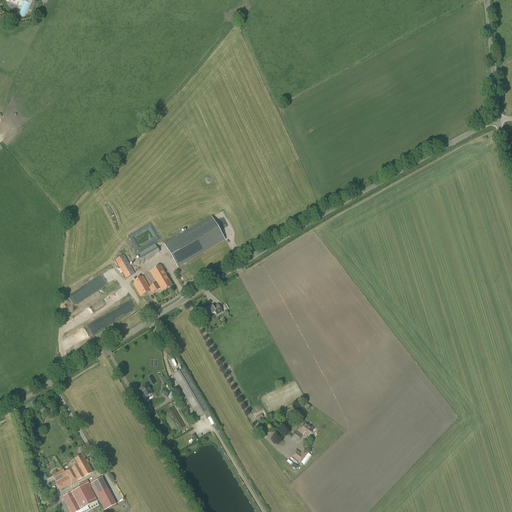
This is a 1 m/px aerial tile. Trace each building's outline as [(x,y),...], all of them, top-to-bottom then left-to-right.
[(178,268),(225,240),(211,217),(164,244),(178,268)] [(153,226),(133,236),(140,249),(160,239),(153,226)] [(141,263),(160,252),(155,244),(137,255),(141,263)] [(126,279),(135,273),(124,255),(115,260),(126,279)] [(162,292),(172,286),(160,266),(150,272),(157,283),(149,288),(143,276),(131,282),(140,297),(151,291),(152,293),(160,289),(162,292)] [(94,281),(89,286),(94,291),(99,285),(94,281)] [(217,304),(213,307),(212,306),(207,309),(206,308),(201,311),(204,315),(206,317),(215,312),(217,315),(222,312),(217,304)] [(212,416),(210,413),(209,411),(184,368),(172,375),(197,417),(204,413),(207,419),(212,416)] [(143,404),(147,402),(145,398),(152,394),(147,384),(139,389),(143,396),(140,398),(143,404)] [(170,392),(164,388),(163,390),(162,389),(160,392),(162,393),(161,394),(167,398),(170,392)] [(141,415),(148,410),(145,406),(138,410),(141,415)] [(209,418),(214,426),(217,423),(213,416),(209,418)] [(307,438),(314,429),(303,421),(301,425),(302,426),(300,429),(299,428),(296,431),(291,438),(297,443),(303,435),(307,438)] [(300,464),(308,453),(304,449),(300,453),(296,450),(291,456),(300,464)] [(71,474),(88,465),(82,455),(73,460),(76,465),(64,472),(63,470),(52,476),(56,482),(70,474),(71,474)] [(70,474),(56,482),(60,490),(79,479),(79,480),(92,472),(88,465),(71,474),(70,474)] [(41,482),(50,478),(48,473),(39,476),(41,482)] [(104,511),(116,504),(102,477),(90,484),(104,511)] [(70,511),(77,511),(97,501),(90,486),(91,486),(89,483),(63,497),(70,511)]
